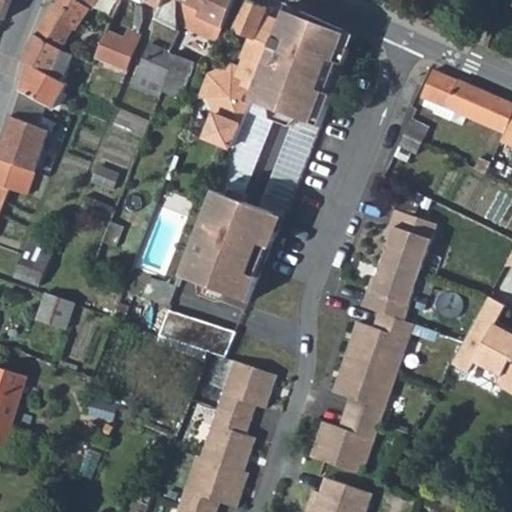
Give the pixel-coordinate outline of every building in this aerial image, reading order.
[(0,0),(0,17),(7,20),(14,0),(0,0)] [(54,75),(65,52),(77,31),(82,34),(95,10),(78,0),(61,0),(31,47),(26,60),(33,64),(54,75)] [(78,0),(95,10),(100,0),(78,0)] [(114,19),(121,2),(120,0),(110,0),(102,15),(114,19)] [(180,30),(180,11),(180,0),(146,0),(162,8),(156,20),(180,33),(180,30)] [(204,11),(181,0),(180,0),(180,11),(199,21),(202,16),(204,11)] [(181,0),(204,11),(202,16),(228,29),(239,0),(181,0)] [(218,116),(244,126),(254,99),(284,24),(267,17),(269,9),(248,1),(238,31),(250,35),(245,52),(235,75),(228,73),(215,81),(209,98),(218,116)] [(326,25),(291,6),(284,24),(254,99),(324,128),(360,41),(326,25)] [(106,37),(113,21),(114,19),(102,15),(100,14),(93,31),(106,37)] [(123,26),(113,21),(106,37),(97,58),(100,59),(129,71),(143,36),(134,33),(132,42),(119,37),(123,26)] [(180,30),(180,33),(168,50),(197,63),(202,65),(210,45),(180,30)] [(96,61),(97,58),(106,37),(93,31),(83,56),(96,61)] [(138,75),(166,87),(170,76),(172,71),(168,50),(150,42),(138,75)] [(197,63),(168,50),(172,71),(170,76),(190,84),(197,63)] [(64,82),(76,57),(65,52),(54,75),(33,64),(24,90),(48,105),(56,109),(68,85),(64,82)] [(133,87),(161,99),(166,87),(138,75),(133,87)] [(511,122),(511,108),(436,75),(426,98),(431,100),(468,117),(507,133),(511,122)] [(14,115),(40,128),(43,120),(49,122),(52,116),(46,113),(48,105),(24,90),(14,115)] [(440,114),(464,125),(468,117),(431,100),(428,106),(441,112),(440,114)] [(53,135),(40,128),(14,115),(0,155),(0,159),(39,174),(53,135)] [(235,149),(244,126),(218,116),(209,139),(235,149)] [(412,125),(407,135),(425,143),(426,141),(431,143),(432,139),(428,137),(430,132),(412,125)] [(483,158),(478,169),(489,174),(494,163),(483,158)] [(31,196),(39,174),(0,159),(0,185),(13,190),(31,196)] [(0,223),(13,190),(0,185),(0,223)] [(287,218),(218,191),(184,275),(252,302),(287,218)] [(398,227),(394,240),(387,260),(424,272),(440,224),(398,210),(393,226),(398,227)] [(130,217),(117,212),(105,242),(118,247),(130,217)] [(393,226),(388,238),(394,240),(398,227),(393,226)] [(18,275),(43,286),(59,247),(34,237),(18,275)] [(377,292),(371,290),(366,306),(381,311),(408,320),(424,272),(387,260),(382,277),(377,292)] [(382,277),(375,276),(371,290),(377,292),(382,277)] [(49,294),(45,304),(37,331),(66,340),(76,312),(85,315),(87,306),(49,294)] [(492,295),(468,340),(455,364),(472,373),(478,363),(489,368),(511,328),(500,322),(508,306),(492,295)] [(238,333),(172,307),(161,335),(227,361),(238,333)] [(400,374),(417,323),(408,320),(381,311),(377,326),(360,321),(348,357),(400,374)] [(511,327),(511,328),(489,368),(503,376),(502,380),(504,388),(511,392),(511,327)] [(37,331),(33,343),(62,352),(66,340),(37,331)] [(343,410),(384,423),(400,374),(348,357),(336,392),(348,397),(343,410)] [(267,409),(280,373),(238,359),(222,410),(253,420),(257,407),(267,409)] [(0,370),(0,443),(22,378),(0,370)] [(0,448),(7,451),(30,380),(22,378),(0,443),(0,448)] [(253,420),(222,410),(205,459),(240,471),(246,472),(257,439),(248,435),(253,420)] [(326,421),(314,455),(367,473),(384,423),(343,410),(339,424),(326,421)] [(240,471),(205,459),(200,458),(183,507),(199,511),(207,511),(211,501),(228,506),(240,471)] [(330,492),(335,477),(328,476),(323,490),(330,492)] [(368,511),(375,490),(335,477),(330,492),(323,490),(317,488),(308,511),(368,511)]
